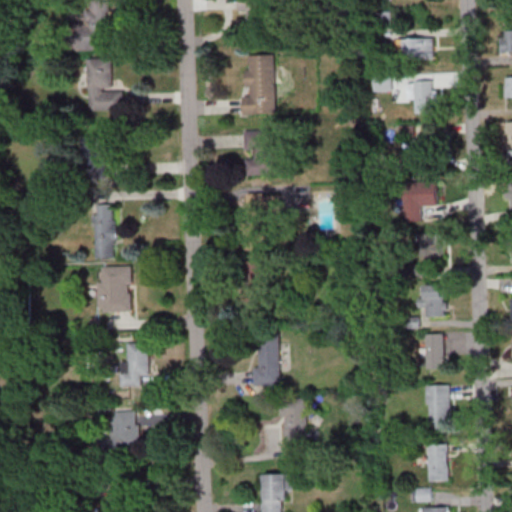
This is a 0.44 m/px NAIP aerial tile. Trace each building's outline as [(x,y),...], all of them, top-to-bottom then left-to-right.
[(110,0),(88,0),(89,22),(77,22),(77,49),(110,49),(110,0)] [(269,0),(240,0),(241,10),(252,10),(252,22),(269,22),(269,0)] [(511,28),(502,28),(502,52),(511,52),(511,28)] [(437,58),(436,37),(401,37),(401,58),(437,58)] [(278,113),(278,83),(286,83),(286,70),(276,70),(276,54),(246,54),(247,114),(278,113)] [(123,110),(123,90),(114,90),(114,57),(90,57),(90,110),(123,110)] [(439,80),(409,80),(409,101),(419,101),(419,112),(439,112),(439,80)] [(246,130),(246,150),(256,150),(256,157),(247,157),(247,174),(279,174),(279,130),(246,130)] [(110,174),(108,134),(80,135),(82,175),(110,174)] [(438,205),(438,180),(406,180),(406,221),(423,221),(423,205),(438,205)] [(250,193),(250,221),(244,221),(244,249),(275,249),(275,193),(250,193)] [(117,258),(117,203),(95,203),(95,258),(117,258)] [(416,232),(416,259),(443,259),(443,232),(416,232)] [(243,260),(243,306),(266,306),(266,260),(243,260)] [(134,265),(100,265),(100,311),(134,311),(134,265)] [(446,283),(426,284),(426,295),(418,295),(418,306),(427,305),(427,316),(447,315),(446,283)] [(427,332),(427,368),(445,368),(445,332),(427,332)] [(262,365),(256,365),(256,384),(281,384),(280,334),(261,335),(262,365)] [(122,384),(144,384),(144,375),(153,375),(153,341),(131,341),(131,361),(122,361),(122,384)] [(427,384),(427,428),(450,428),(450,384),(427,384)] [(307,397),(283,397),(283,444),(307,444),(307,397)] [(140,449),(140,411),(112,411),(112,449),(140,449)] [(449,443),(427,443),(427,480),(449,480),(449,443)] [(293,473),(263,473),(263,511),(283,511),(284,497),(293,497),(293,473)] [(131,511),(131,483),(106,483),(106,511),(131,511)] [(412,501),(432,501),(432,487),(412,487),(412,501)]
